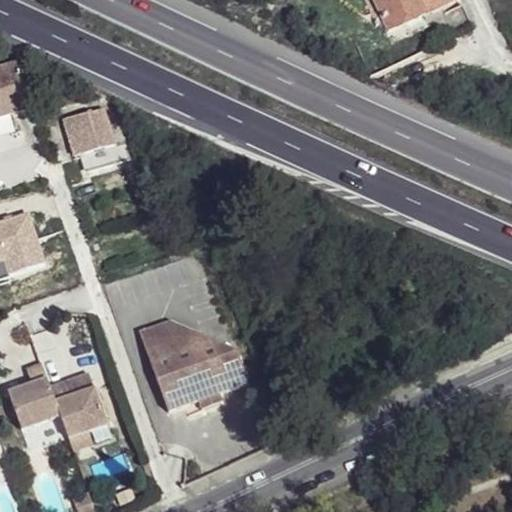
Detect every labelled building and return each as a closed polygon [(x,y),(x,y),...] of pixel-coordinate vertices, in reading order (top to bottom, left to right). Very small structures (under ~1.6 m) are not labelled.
[(457,0),(364,0),(376,27),(386,23),(390,31),(457,0)] [(475,27),(463,1),(442,10),(454,36),(475,27)] [(18,67),(0,72),(0,116),(31,107),(18,67)] [(103,110),(64,121),(70,140),(84,135),(109,127),(103,110)] [(115,145),(109,127),(84,135),(89,152),(115,145)] [(173,324),(139,335),(168,413),(183,408),(218,397),(248,387),(235,354),(173,324)] [(10,397),(24,432),(62,418),(43,366),(27,373),(32,389),(10,397)] [(67,384),(52,389),(62,418),(65,429),(70,442),(109,428),(96,392),(73,400),(67,384)] [(183,408),(188,418),(221,407),(218,397),(183,408)] [(24,432),(27,443),(65,429),(62,418),(24,432)] [(70,442),(75,454),(113,440),(109,428),(70,442)]
